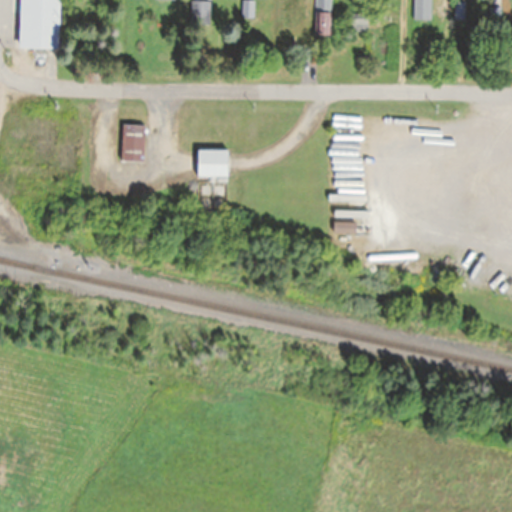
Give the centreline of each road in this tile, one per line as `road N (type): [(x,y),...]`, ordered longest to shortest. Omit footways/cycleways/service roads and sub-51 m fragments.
road 1 (residential): [(511,92),(6,83)]
road 2 (residential): [(5,0),(3,145)]
